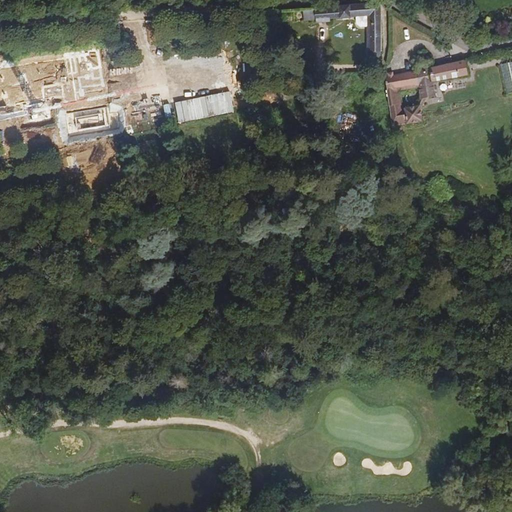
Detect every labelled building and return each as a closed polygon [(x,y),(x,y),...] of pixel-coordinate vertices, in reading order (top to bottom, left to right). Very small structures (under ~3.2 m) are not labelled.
[(370,57),(380,56),(381,46),(381,3),(317,8),(316,21),(331,22),(331,16),(369,15),(369,48),(370,57)] [(305,20),(314,20),(314,10),(305,10),(305,20)] [(470,76),(467,61),(384,78),(388,96),(401,93),(418,90),(420,99),(433,97),(430,84),(470,76)] [(511,61),(500,64),(508,97),(511,96),(511,61)] [(106,67),(98,68),(100,83),(108,82),(106,67)] [(97,68),(40,73),(42,94),(75,91),(75,97),(91,96),(90,88),(99,87),(97,68)] [(401,93),(388,96),(394,126),(420,120),(417,110),(405,112),(401,93)] [(475,106),(458,110),(461,121),(477,117),(475,106)]
